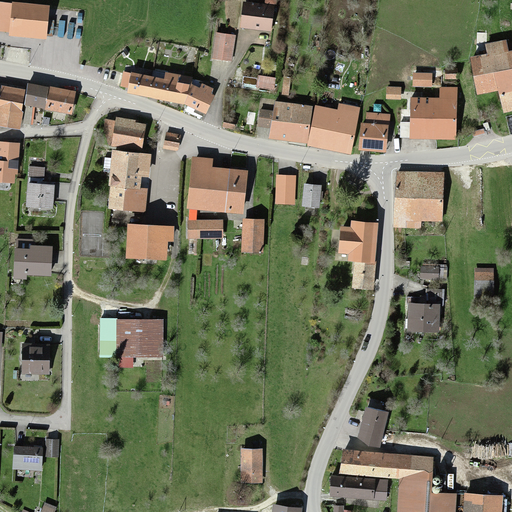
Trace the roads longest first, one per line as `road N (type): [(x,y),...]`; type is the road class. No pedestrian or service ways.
road 1 (residential): [(0,418),(64,422),(71,194),(85,130),(107,94)]
road 2 (tertiary): [(380,164),(381,306),(319,460),(313,511)]
road 3 (tertiary): [(107,94),(254,147),(380,164)]
road 4 (tertiary): [(511,143),(380,164)]
